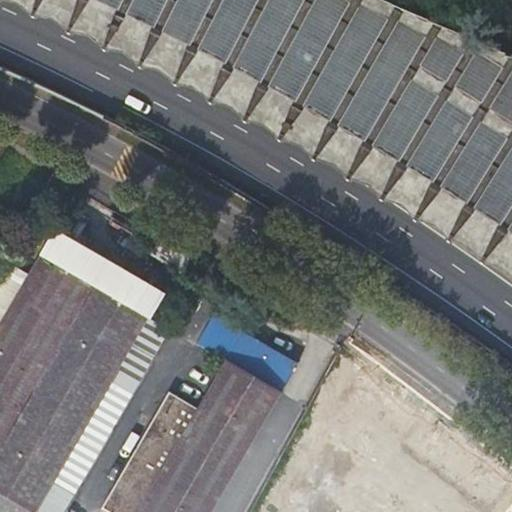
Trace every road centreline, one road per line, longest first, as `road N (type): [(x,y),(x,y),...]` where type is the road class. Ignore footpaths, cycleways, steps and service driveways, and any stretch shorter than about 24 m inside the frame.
road 1 (unclassified): [(0,101),(322,290),(511,428)]
road 2 (motorway): [(0,17),(178,103),(351,205),(511,314)]
road 3 (motorway): [(511,188),(311,63),(183,0)]
road 4 (motorway): [(511,91),(298,0)]
